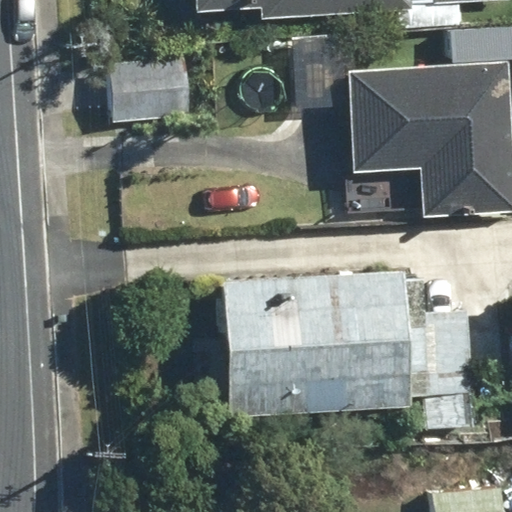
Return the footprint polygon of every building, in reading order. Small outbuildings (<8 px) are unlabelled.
[(511,0),(190,0),(191,19),(260,15),(260,25),(416,16),(416,9),(511,3),(511,0)] [(340,47),(299,49),(303,122),(343,120),(346,176),(416,171),(419,220),(511,214),(511,203),(503,65),(342,74),(340,47)] [(95,65),(95,124),(176,125),(176,65),(95,65)] [(384,276),(197,288),(205,423),(393,412),(392,400),(410,399),(412,434),(460,431),(453,315),(408,317),(409,332),(388,333),(384,276)] [(511,292),(503,293),(507,362),(511,361),(511,292)] [(489,511),(489,491),(420,496),(421,511),(489,511)]
